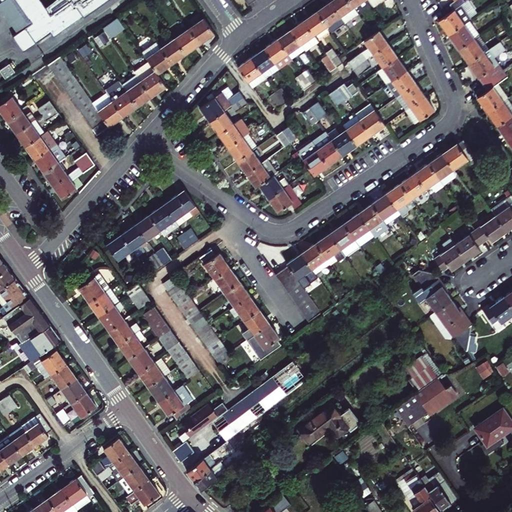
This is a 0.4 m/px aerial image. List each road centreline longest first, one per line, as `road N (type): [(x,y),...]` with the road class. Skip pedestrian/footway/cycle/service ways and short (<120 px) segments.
road 1 (residential): [(143,142),(258,223),(293,228),(449,120),(452,97),(408,0)]
road 2 (residential): [(27,270),(143,142)]
road 3 (residential): [(27,270),(126,408)]
road 4 (residential): [(126,408),(0,499)]
road 5 (residential): [(4,85),(128,0)]
road 6 (residential): [(143,142),(239,36)]
